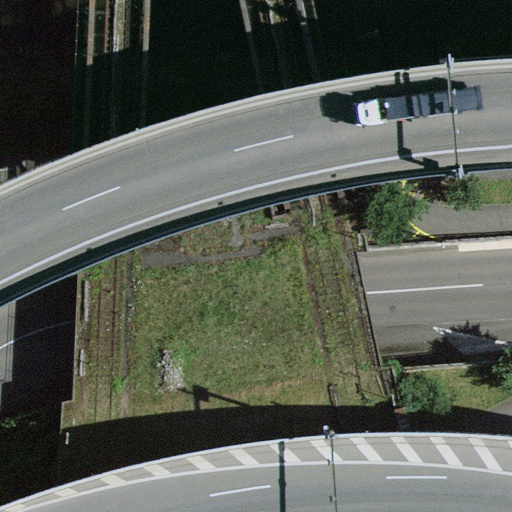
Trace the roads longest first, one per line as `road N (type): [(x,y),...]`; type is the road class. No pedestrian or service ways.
road 1 (motorway): [(511,108),(281,135),(85,197),(0,239)]
road 2 (secondary): [(511,282),(75,319),(0,348)]
road 3 (motorway): [(153,511),(304,493),(511,499)]
